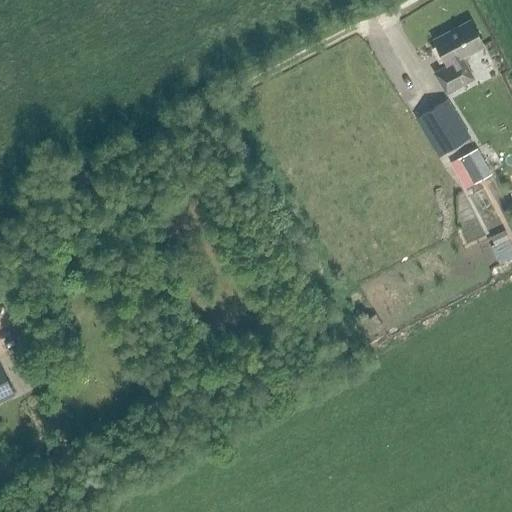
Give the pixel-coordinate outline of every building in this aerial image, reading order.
[(482,48),(484,47),(472,21),(436,40),(448,66),(436,74),(447,94),(472,80),(460,55),(481,43),(482,46),(481,47),(482,48)] [(447,99),(415,119),(438,157),(470,137),(447,99)] [(473,185),(492,174),(477,149),(458,159),(473,185)] [(45,357),(22,368),(32,387),(55,375),(45,357)] [(0,402),(13,396),(0,367),(0,402)]
